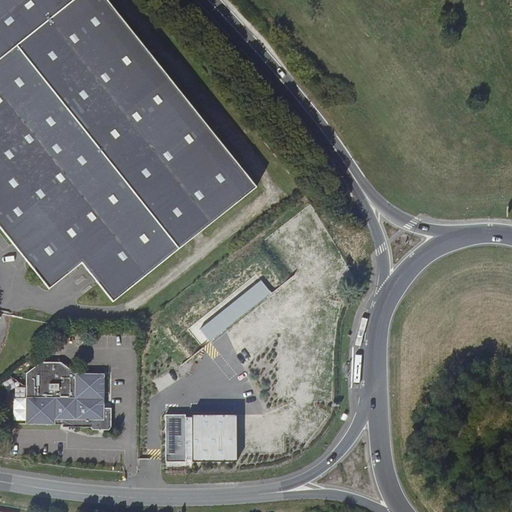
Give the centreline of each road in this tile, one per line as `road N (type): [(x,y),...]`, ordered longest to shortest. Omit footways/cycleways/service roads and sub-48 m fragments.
road 1 (unclassified): [(0,479),(168,497),(265,493)]
road 2 (secondary): [(345,170),(264,58),(208,0)]
road 3 (unclassified): [(376,399),(316,474),(265,493)]
road 4 (secondary): [(345,170),(369,222),(387,300)]
road 5 (secondary): [(459,240),(409,226),(345,170)]
road 6 (unclassified): [(265,493),(327,495),(383,511)]
